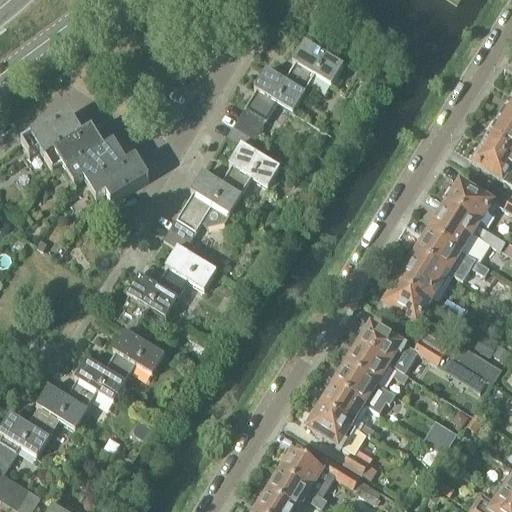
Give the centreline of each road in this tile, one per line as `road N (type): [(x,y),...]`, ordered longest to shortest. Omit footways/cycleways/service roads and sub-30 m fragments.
road 1 (residential): [(511,28),(328,323),(316,328),(304,361),(210,511)]
road 2 (residential): [(0,144),(69,104),(169,153),(234,58)]
road 3 (tertiary): [(0,77),(103,0)]
